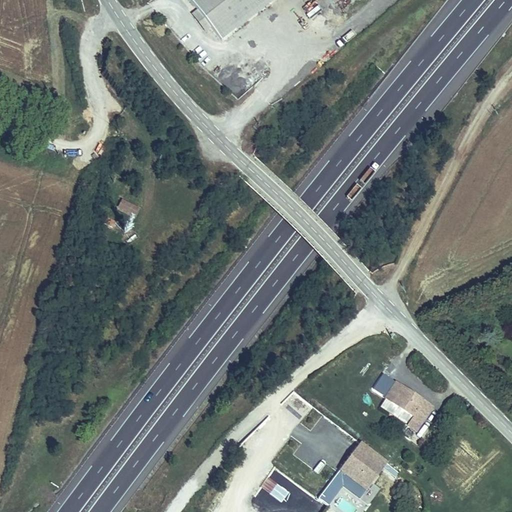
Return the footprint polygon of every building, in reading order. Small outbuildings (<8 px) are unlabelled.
[(221,41),(273,0),(186,0),(196,12),(210,28),(221,41)] [(210,28),(196,12),(191,16),(205,32),(210,28)] [(247,88),(257,78),(246,68),(236,78),(247,88)] [(136,216),(140,208),(123,199),(119,208),(136,216)] [(116,222),(110,219),(107,225),(113,229),(116,222)] [(412,431),(427,408),(391,384),(375,406),(412,431)] [(362,501),(387,466),(359,445),(334,480),(362,501)]
